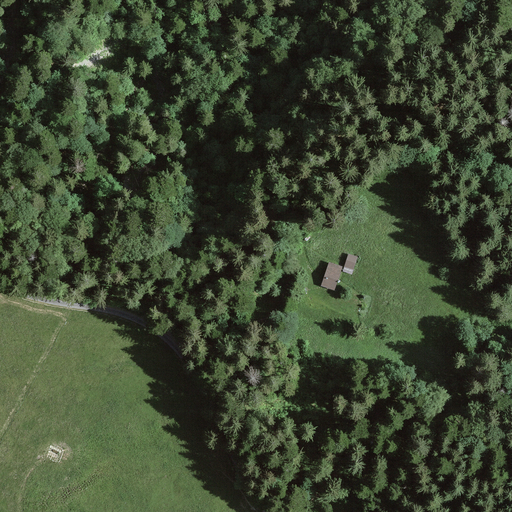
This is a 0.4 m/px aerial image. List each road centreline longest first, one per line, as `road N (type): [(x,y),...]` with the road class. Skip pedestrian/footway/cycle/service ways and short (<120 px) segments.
road 1 (unknown): [(488,511),(244,350),(180,325),(148,326)]
road 2 (track): [(265,511),(207,390),(171,342),(128,317),(44,301),(0,282)]
